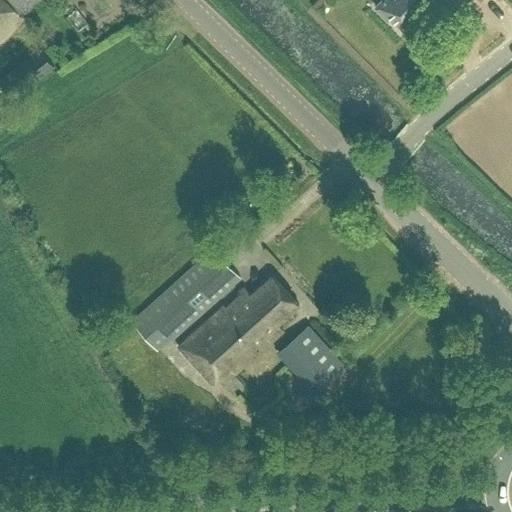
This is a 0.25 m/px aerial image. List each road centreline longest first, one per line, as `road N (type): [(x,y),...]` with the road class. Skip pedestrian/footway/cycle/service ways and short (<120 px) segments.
road 1 (primary): [(495,484),(204,511)]
road 2 (tertiary): [(370,180),(180,0)]
road 3 (tertiary): [(511,320),(370,180)]
road 4 (unclassified): [(370,180),(448,96),(511,46)]
